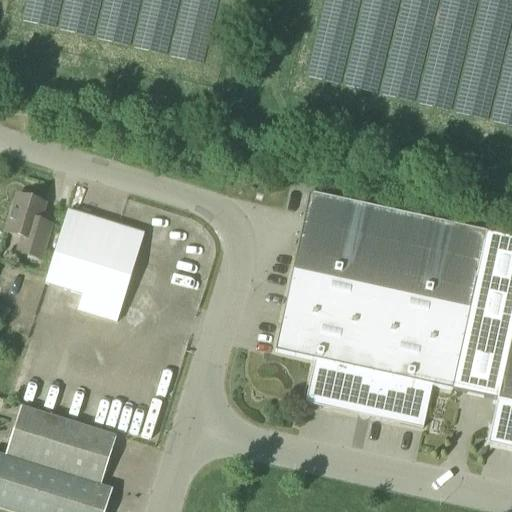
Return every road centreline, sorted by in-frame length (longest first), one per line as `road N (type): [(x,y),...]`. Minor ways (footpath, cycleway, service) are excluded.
road 1 (unclassified): [(190,430),(227,302),(231,248),(215,213),(0,138)]
road 2 (unclassified): [(511,501),(190,430)]
